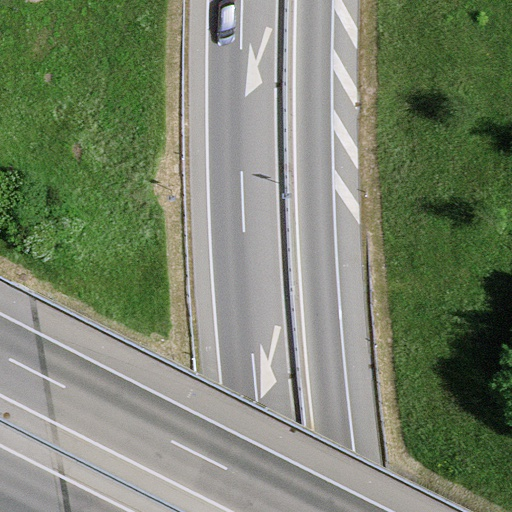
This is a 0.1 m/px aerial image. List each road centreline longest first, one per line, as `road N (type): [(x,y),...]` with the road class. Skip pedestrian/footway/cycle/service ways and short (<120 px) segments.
road 1 (motorway): [(344,511),(314,200),(314,0)]
road 2 (motorway): [(241,0),(242,202),(270,511)]
road 3 (motorway): [(314,511),(0,354)]
